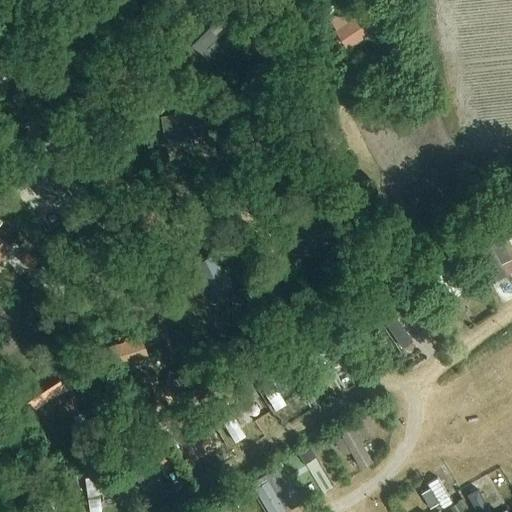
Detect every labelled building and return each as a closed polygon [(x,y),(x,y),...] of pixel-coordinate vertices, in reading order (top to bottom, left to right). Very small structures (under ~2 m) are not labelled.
[(233,0),(227,0),(224,3),(233,12),(239,6),(233,0)] [(208,4),(181,32),(200,51),(227,23),(208,4)] [(335,30),(347,48),(376,28),(364,11),(335,30)] [(82,14),(49,30),(69,69),(102,48),(82,14)] [(19,36),(15,23),(0,28),(0,30),(4,41),(19,36)] [(0,51),(0,77),(11,74),(3,51),(0,51)] [(29,101),(22,90),(12,96),(19,108),(29,101)] [(165,142),(206,135),(201,109),(161,116),(165,142)] [(43,111),(34,117),(44,131),(52,125),(43,111)] [(251,124),(259,142),(270,138),(262,119),(251,124)] [(90,130),(79,133),(82,145),(93,142),(90,130)] [(45,152),(25,169),(46,194),(66,177),(45,152)] [(282,222),(293,255),(334,243),(324,209),(282,222)] [(502,213),(492,217),(496,226),(505,222),(502,213)] [(465,249),(460,237),(441,245),(446,257),(465,249)] [(0,259),(10,246),(0,238),(0,259)] [(511,260),(511,253),(502,239),(476,257),(490,276),(511,260)] [(335,251),(323,254),(326,265),(338,262),(335,251)] [(29,253),(22,262),(30,268),(37,260),(29,253)] [(216,253),(194,264),(210,297),(232,286),(216,253)] [(450,261),(434,272),(454,302),(470,291),(450,261)] [(412,277),(399,275),(396,289),(409,291),(412,277)] [(251,288),(243,291),(248,303),(256,300),(251,288)] [(405,303),(390,313),(417,352),(431,342),(405,303)] [(140,339),(110,348),(115,365),(145,356),(140,339)] [(336,347),(321,356),(333,373),(347,364),(336,347)] [(250,365),(259,383),(276,374),(266,356),(250,365)] [(20,386),(35,410),(67,389),(51,366),(20,386)] [(244,399),(256,391),(248,377),(235,385),(244,399)] [(272,378),(262,385),(280,412),(290,405),(272,378)] [(75,395),(64,402),(71,412),(81,406),(75,395)] [(245,399),(230,409),(242,429),(258,419),(245,399)] [(193,406),(199,416),(207,411),(201,401),(193,406)] [(352,416),(363,436),(378,427),(367,408),(352,416)] [(153,427),(140,435),(147,446),(160,437),(153,427)] [(200,430),(187,438),(198,454),(210,446),(200,430)] [(162,440),(149,448),(160,464),(173,456),(162,440)] [(306,463),(316,456),(311,447),(300,454),(306,463)] [(337,453),(353,477),(361,471),(345,447),(337,453)] [(148,466),(134,475),(144,493),(159,484),(148,466)] [(268,483),(283,509),(293,503),(278,477),(268,483)] [(74,478),(64,483),(70,495),(80,489),(74,478)] [(441,505),(444,510),(451,506),(454,505),(440,481),(430,486),(432,489),(423,494),(432,510),(441,505)] [(104,511),(101,483),(87,484),(89,511),(104,511)] [(492,511),(479,491),(468,497),(476,511),(492,511)] [(233,497),(223,503),(228,511),(229,511),(239,506),(233,497)] [(454,505),(451,506),(453,511),(461,511),(464,511),(465,511),(470,508),(464,497),(458,501),(459,502),(454,505)]
